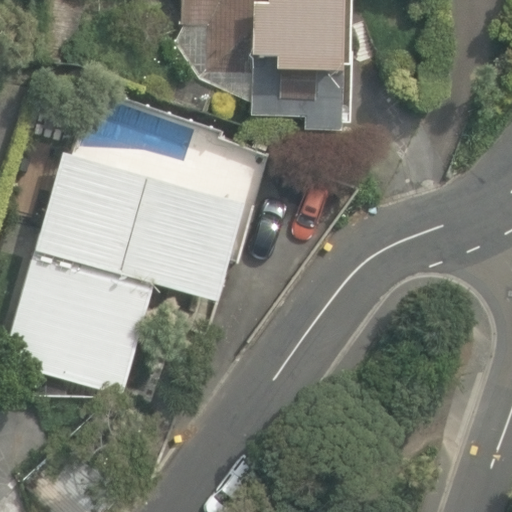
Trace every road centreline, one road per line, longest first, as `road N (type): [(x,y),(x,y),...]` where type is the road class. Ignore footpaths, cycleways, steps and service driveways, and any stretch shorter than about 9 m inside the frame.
road 1 (residential): [(504,242),(440,234),(371,258),(334,288),(175,511)]
road 2 (residential): [(471,511),(511,377)]
